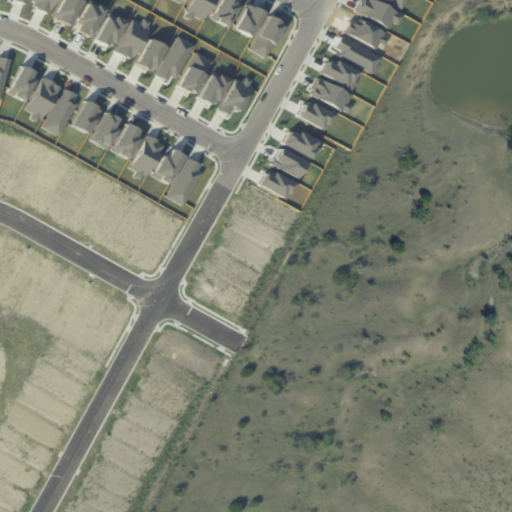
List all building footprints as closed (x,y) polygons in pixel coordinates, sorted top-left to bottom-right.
[(32,0),(55,0),(49,14),(30,5),(32,0)] [(61,0),(81,0),(83,1),(69,26),(52,16),(61,0)] [(188,0),(211,0),(199,22),(182,12),(188,0)] [(217,0),(238,0),(240,1),(224,28),(207,18),(217,0)] [(363,0),(372,0),(402,16),(394,32),(357,12),(363,0)] [(408,0),(403,11),(382,0),(408,0)] [(88,2),(104,10),(88,37),(73,28),(88,2)] [(243,3),(262,13),(248,37),(230,27),(243,3)] [(109,13),(125,22),(109,49),(94,40),(109,13)] [(267,15),(283,24),(263,59),(246,50),(267,15)] [(353,17),(390,35),(381,53),(344,35),(353,17)] [(132,18),(148,27),(129,60),(114,51),(132,18)] [(176,36),(192,45),(171,82),(155,73),(176,36)] [(341,37),(382,58),(373,76),(332,54),(341,37)] [(149,38),(165,48),(151,72),(135,62),(149,38)] [(193,55),(210,64),(194,93),(177,84),(193,55)] [(0,56),(8,58),(0,97),(0,56)] [(329,56),(360,72),(352,89),(320,74),(329,56)] [(20,65),(37,73),(23,103),(5,94),(20,65)] [(212,72),(228,81),(215,106),(199,97),(212,72)] [(236,76),(253,85),(235,119),(218,111),(236,76)] [(39,78),(57,87),(42,119),(24,110),(39,78)] [(317,78),(353,96),(344,114),(308,96),(317,78)] [(60,89),(77,98),(57,136),(40,127),(60,89)] [(303,99),(334,114),(325,132),(294,116),(303,99)] [(83,101),(100,110),(86,135),(69,126),(83,101)] [(104,112),(121,122),(104,150),(87,140),(104,112)] [(124,123),(142,133),(126,161),(108,151),(124,123)] [(290,124),(321,141),(311,161),(279,143),(290,124)] [(144,134),(163,145),(143,178),(125,167),(144,134)] [(165,147),(183,157),(166,186),(148,175),(165,147)] [(278,147),(309,164),(300,181),(269,165),(278,147)] [(186,159),(203,169),(181,206),(164,196),(186,159)] [(267,169),(296,184),(286,203),(257,188),(267,169)]
